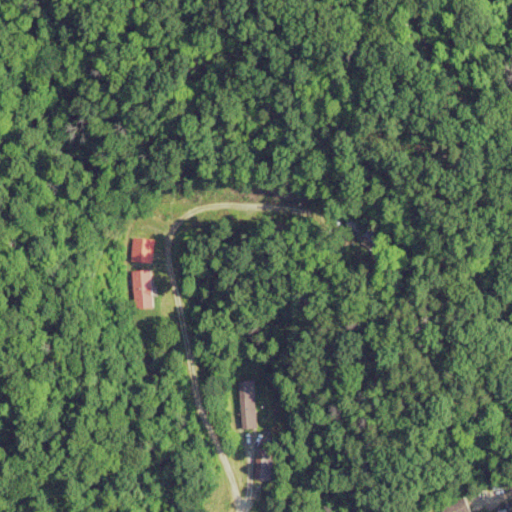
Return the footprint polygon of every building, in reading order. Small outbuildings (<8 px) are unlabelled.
[(259,226),(289,234),(291,227),(261,218),(259,226)] [(378,238),(347,218),(342,225),(373,246),(378,238)] [(151,262),(151,239),(129,239),(129,262),(151,262)] [(148,272),(131,272),(131,309),(148,309),(148,272)] [(237,381),(237,429),(252,429),(252,381),(237,381)] [(263,481),(271,452),(256,448),(249,478),(263,481)] [(467,511),(461,498),(437,509),(438,511),(467,511)]
